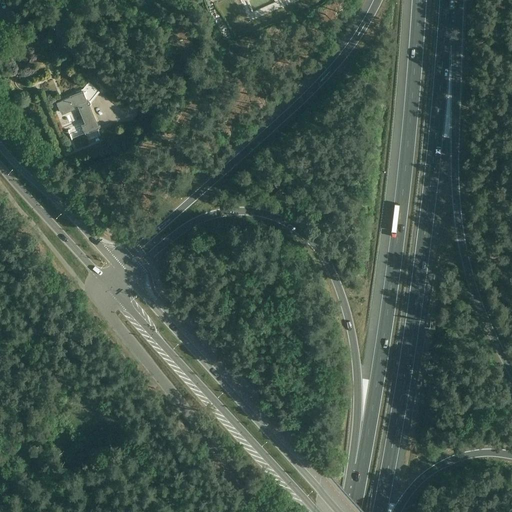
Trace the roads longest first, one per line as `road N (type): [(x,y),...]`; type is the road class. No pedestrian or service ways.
road 1 (motorway): [(379,511),(411,331),(443,45)]
road 2 (motorway): [(418,0),(395,247),(362,465)]
road 3 (motorway): [(128,277),(180,230),(208,217),(270,219),(304,240),(345,308),(362,465)]
road 4 (motorway): [(377,0),(320,82),(117,265)]
road 5 (motorway): [(511,370),(478,301),(463,247),(443,45)]
road 6 (secondary): [(339,511),(128,277)]
road 7 (secondary): [(108,286),(316,511)]
road 8 (unclassified): [(267,511),(102,307),(97,295),(108,286)]
road 9 (secondary): [(117,265),(0,144)]
road 10 (secondary): [(0,161),(108,286)]
road 11 (motorway): [(395,511),(443,464),(487,452),(511,455)]
